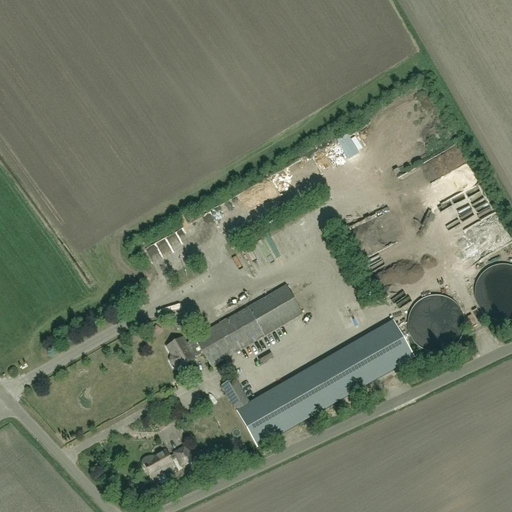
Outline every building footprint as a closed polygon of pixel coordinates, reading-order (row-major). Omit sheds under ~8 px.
[(401,178),(418,209),(427,204),(410,173),(401,178)] [(491,223),(502,218),(497,209),(486,215),(491,223)] [(485,218),(463,227),(466,232),(487,223),(485,218)] [(350,235),(354,243),(366,238),(363,230),(350,235)] [(369,240),(373,239),(374,245),(384,244),(383,238),(381,239),(380,230),(368,231),(369,240)] [(252,252),(247,254),(254,267),(258,265),(252,252)] [(441,275),(435,277),(442,292),(447,290),(441,275)] [(423,282),(428,292),(432,290),(427,280),(423,282)] [(496,298),(511,295),(511,292),(511,291),(511,283),(511,282),(499,285),(500,290),(479,294),(482,310),(497,307),(496,298)] [(303,315),(287,287),(195,339),(186,345),(182,339),(168,347),(174,357),(172,358),(171,361),(174,367),(178,368),(179,367),(180,368),(194,360),(192,356),(193,357),(194,357),(195,357),(196,357),(197,356),(198,356),(199,355),(200,355),(201,354),(201,353),(202,352),(202,351),(212,367),(303,315)] [(412,360),(391,323),(250,404),(235,379),(222,387),(258,449),(412,360)] [(209,402),(218,399),(213,383),(204,386),(209,402)] [(163,433),(176,448),(186,439),(174,424),(163,433)] [(166,451),(154,458),(152,458),(151,458),(150,458),(149,458),(148,458),(147,459),(146,460),(145,460),(144,461),(143,462),(143,463),(143,464),(143,465),(143,466),(143,467),(144,468),(145,469),(146,469),(147,470),(152,479),(158,475),(159,477),(158,478),(161,484),(168,480),(164,474),(163,475),(162,473),(175,466),(172,462),(177,459),(182,468),(194,461),(186,447),(174,454),(175,455),(170,457),(166,451)] [(197,468),(200,475),(208,472),(205,465),(197,468)]
